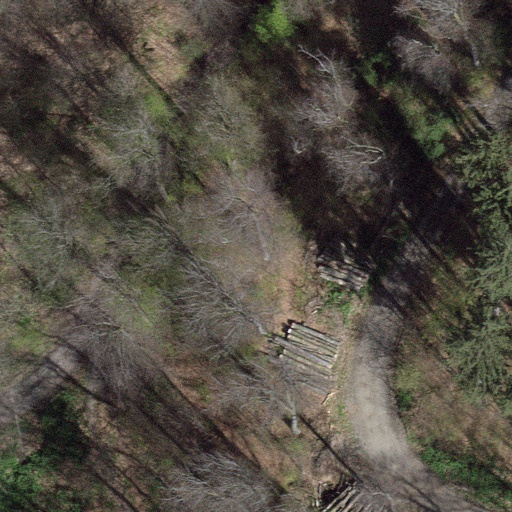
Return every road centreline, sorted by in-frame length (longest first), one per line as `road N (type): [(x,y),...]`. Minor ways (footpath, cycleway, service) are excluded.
road 1 (track): [(74,315),(148,154),(208,65),(284,0)]
road 2 (track): [(511,101),(405,265),(378,319),(366,372)]
road 3 (track): [(450,511),(381,452),(367,414),(366,372)]
